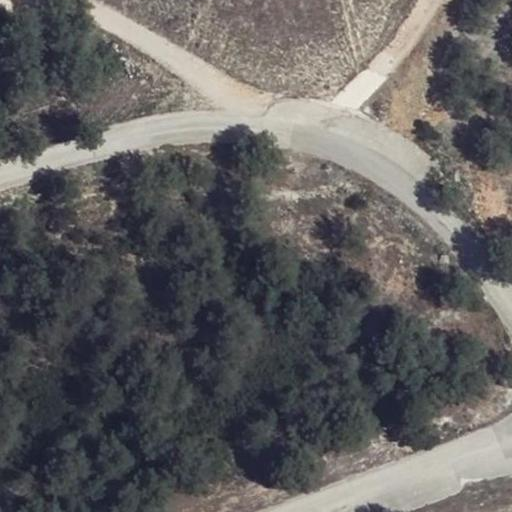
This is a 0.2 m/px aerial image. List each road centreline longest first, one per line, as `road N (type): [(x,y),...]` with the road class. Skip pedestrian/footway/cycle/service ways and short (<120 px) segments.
road 1 (unclassified): [(0,179),(110,146),(228,129),(338,154),(418,201),(511,316)]
road 2 (track): [(37,0),(160,52),(231,93),(228,129)]
road 3 (unclassified): [(334,511),(511,453)]
road 4 (track): [(428,0),(338,154)]
